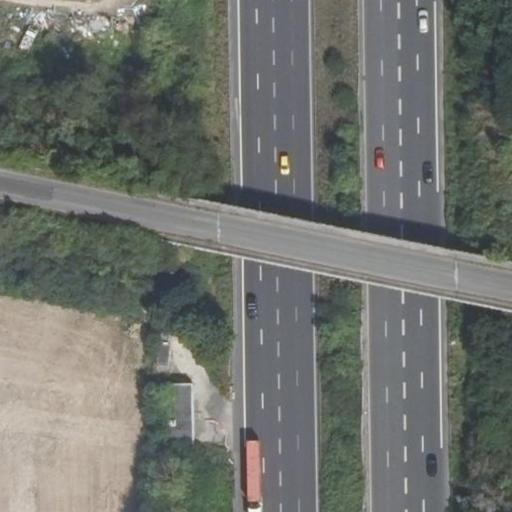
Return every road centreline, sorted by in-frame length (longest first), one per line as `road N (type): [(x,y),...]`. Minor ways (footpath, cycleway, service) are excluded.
road 1 (tertiary): [(511,286),(0,179)]
road 2 (trunk): [(405,511),(397,0)]
road 3 (trunk): [(274,0),(281,511)]
road 4 (track): [(152,0),(142,35),(99,47),(0,24)]
